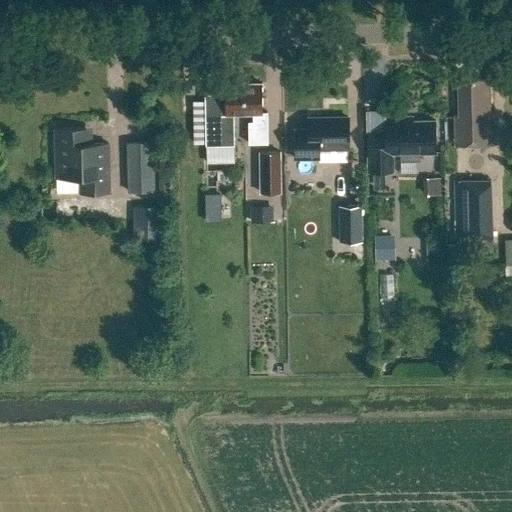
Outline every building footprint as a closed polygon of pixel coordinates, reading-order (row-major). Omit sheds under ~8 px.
[(458,80),(458,116),(455,116),(455,145),(490,144),(489,79),(458,80)] [(244,114),(253,114),(253,122),(249,122),(249,143),(268,143),(267,112),(262,112),(262,83),(243,84),(244,114)] [(225,84),(225,114),(205,114),(205,146),(234,146),(234,114),(244,114),(243,84),(225,84)] [(369,159),(369,172),(393,172),(393,159),(393,153),(400,153),(400,161),(420,161),(420,152),(436,152),(435,120),(401,121),(401,117),(385,117),(386,131),(368,132),(369,159)] [(348,118),(308,118),(308,129),(294,130),(295,158),(319,158),(319,146),(348,145),(348,118)] [(81,132),(52,133),(53,182),(78,181),(78,197),(106,196),(105,147),(85,148),(81,145),(81,132)] [(125,144),(126,192),(153,192),(152,144),(125,144)] [(258,154),(258,194),(279,194),(278,153),(258,154)] [(430,176),(431,194),(443,193),(442,176),(430,176)] [(168,178),(158,179),(159,200),(169,200),(168,178)] [(491,182),(455,183),(456,239),(465,239),(465,252),(492,252),(491,182)] [(208,192),(208,219),(223,219),(224,192),(208,192)] [(338,205),(339,242),(362,242),(361,205),(338,205)] [(134,240),(163,241),(163,207),(134,207),(134,240)] [(269,209),(250,209),(251,222),(270,222),(269,209)] [(398,233),(377,233),(378,259),(399,258),(398,233)] [(442,239),(426,239),(427,268),(443,267),(442,239)] [(448,245),(448,262),(461,262),(461,245),(448,245)]
